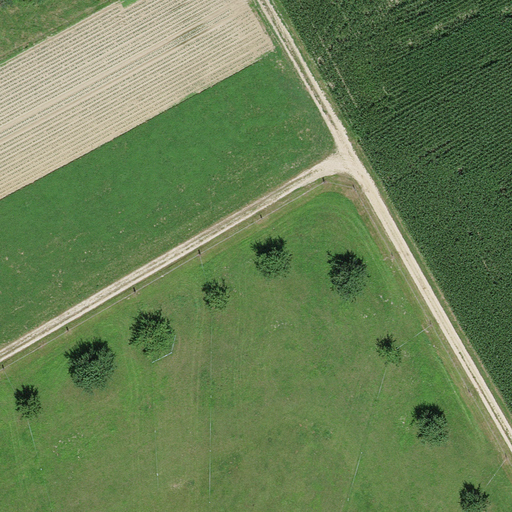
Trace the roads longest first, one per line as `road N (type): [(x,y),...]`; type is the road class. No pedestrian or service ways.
road 1 (track): [(511,442),(343,149),(0,353)]
road 2 (track): [(343,149),(260,0)]
